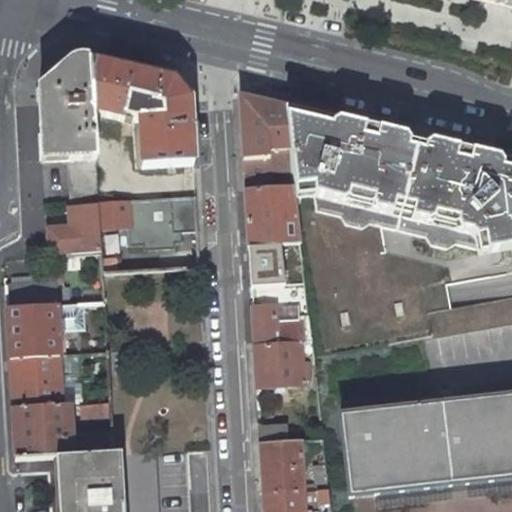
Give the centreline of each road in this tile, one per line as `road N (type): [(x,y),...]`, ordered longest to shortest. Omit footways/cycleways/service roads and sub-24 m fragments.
road 1 (residential): [(224,38),(220,88),(245,511)]
road 2 (primary): [(511,110),(224,38)]
road 3 (primary): [(224,38),(57,0)]
